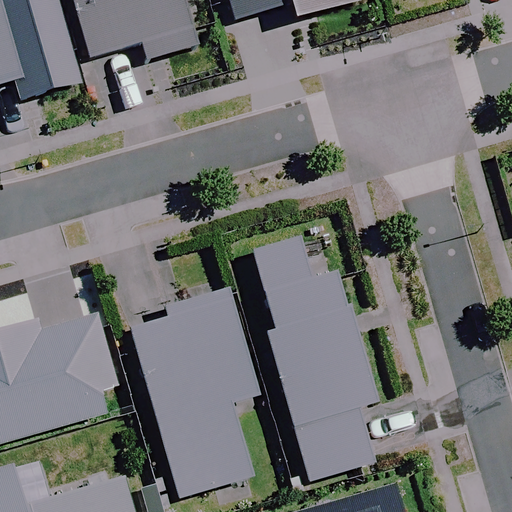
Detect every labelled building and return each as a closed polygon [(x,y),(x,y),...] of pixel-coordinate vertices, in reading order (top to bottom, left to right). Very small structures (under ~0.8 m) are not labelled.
[(0,0),(0,91),(14,87),(20,106),(80,88),(53,0),(0,0)] [(73,0),(91,61),(141,47),(147,68),(196,54),(181,0),(73,0)] [(228,0),(235,25),(295,8),(299,24),(367,5),(365,0),(228,0)] [(295,239),(248,252),(272,335),(265,337),(306,483),(372,465),(356,408),(372,403),(335,274),(308,282),(295,239)] [(255,397),(225,290),(162,308),(165,320),(129,330),(177,498),(249,478),(228,404),(255,397)] [(0,446),(102,417),(94,391),(111,387),(91,316),(37,332),(34,321),(0,330),(0,446)] [(10,466),(0,468),(0,511),(129,511),(120,479),(22,507),(10,466)] [(399,511),(392,487),(303,511),(399,511)]
